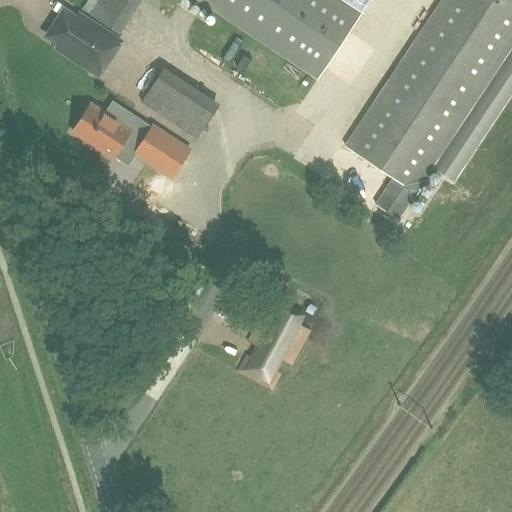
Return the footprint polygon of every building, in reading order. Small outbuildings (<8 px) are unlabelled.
[(119,34),(141,0),(86,0),(81,9),(119,34)] [(199,0),(317,78),(362,11),(344,0),(199,0)] [(511,0),(440,0),(345,145),(393,177),(376,204),(398,218),(511,45),(511,0)] [(98,76),(121,40),(79,13),(55,48),(98,76)] [(135,156),(171,179),(191,149),(152,123),(151,126),(143,137),(105,112),(90,102),(70,132),(113,160),(115,157),(122,147),(135,156)] [(306,313),(283,300),(277,311),(266,305),(247,341),(255,345),(250,355),(246,353),(236,370),(272,390),(282,372),(278,370),(283,361),(292,365),(311,329),(300,324),(306,313)]
